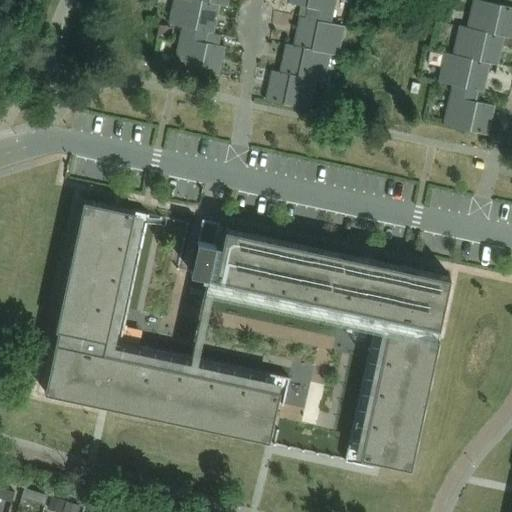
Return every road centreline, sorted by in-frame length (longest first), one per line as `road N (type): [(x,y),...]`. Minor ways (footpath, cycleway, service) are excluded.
road 1 (residential): [(473,229),(235,177)]
road 2 (residential): [(235,177),(56,139),(0,154)]
road 3 (residential): [(235,177),(256,0)]
road 4 (residential): [(511,93),(473,229)]
